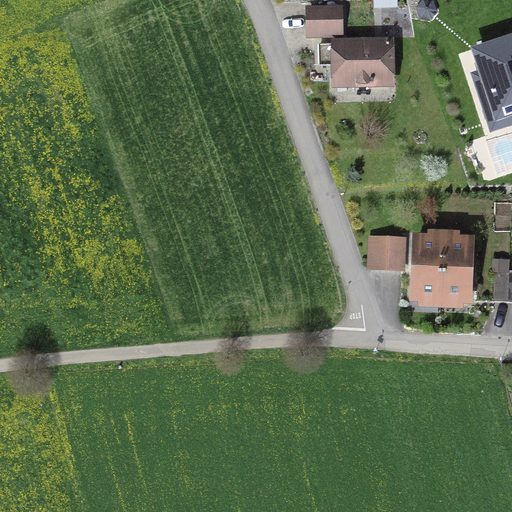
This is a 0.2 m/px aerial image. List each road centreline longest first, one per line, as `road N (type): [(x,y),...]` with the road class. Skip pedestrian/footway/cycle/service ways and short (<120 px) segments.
road 1 (residential): [(368,343),(0,373)]
road 2 (residential): [(368,343),(252,0)]
road 3 (residential): [(511,353),(368,343)]
